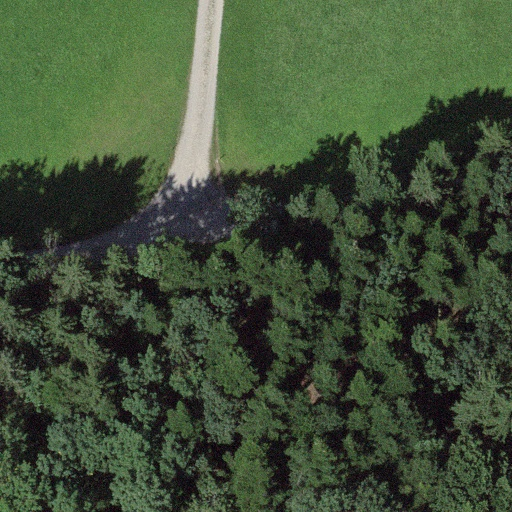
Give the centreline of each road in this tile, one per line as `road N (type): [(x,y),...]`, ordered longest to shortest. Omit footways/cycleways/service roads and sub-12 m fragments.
road 1 (track): [(214,0),(202,129),(152,258),(0,276)]
road 2 (track): [(152,258),(511,156)]
